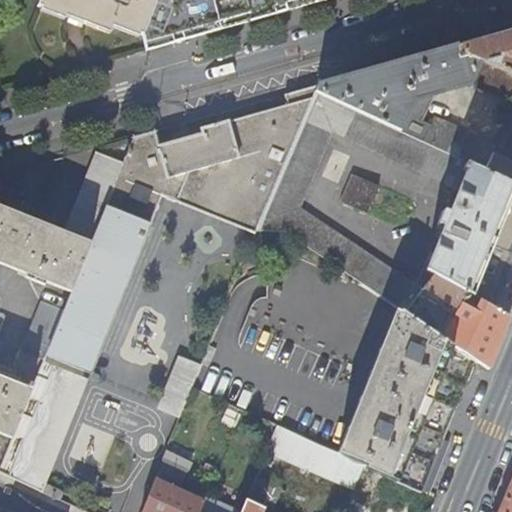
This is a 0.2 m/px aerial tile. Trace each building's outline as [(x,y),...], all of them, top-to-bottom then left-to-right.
[(39,0),(37,7),(109,33),(113,25),(143,36),(156,0),(39,0)] [(156,0),(143,36),(170,37),(172,44),(196,37),(239,25),(232,0),(156,0)] [(232,0),(239,25),(302,8),(327,0),(319,0),(294,7),(294,9),(275,14),(272,6),(263,9),(260,0),(232,0)] [(260,0),(263,9),(272,6),(275,14),(294,9),(294,7),(319,0),(260,0)] [(511,31),(466,45),(459,47),(460,51),(480,60),(502,70),(511,74),(511,31)] [(170,37),(143,36),(146,51),(172,44),(170,37)] [(470,84),(491,93),(502,70),(480,60),(460,51),(459,47),(317,86),(314,92),(400,132),(415,138),(423,142),(460,159),(472,133),(435,116),(431,125),(423,120),(435,94),(470,84)] [(511,163),(492,154),(496,146),(496,144),(472,133),(460,159),(511,183),(511,74),(502,70),(491,93),(507,101),(509,97),(511,97),(511,163)] [(0,471),(42,491),(46,481),(161,194),(257,232),(314,92),(317,86),(285,95),(287,105),(157,142),(154,132),(133,138),(124,161),(71,293),(64,311),(44,360),(34,384),(12,438),(0,468),(0,471)] [(415,138),(400,132),(314,92),(257,232),(282,232),(400,310),(407,314),(420,297),(435,276),(471,297),(476,300),(493,309),(511,260),(511,183),(460,159),(423,142),(415,138)] [(67,233),(0,207),(0,264),(71,293),(124,161),(99,152),(67,233)] [(451,315),(439,336),(474,359),(488,368),(499,342),(509,318),(493,309),(476,300),(472,307),(469,305),(470,303),(466,301),(467,299),(470,300),(471,297),(435,276),(420,297),(451,315)] [(451,315),(420,297),(407,314),(439,336),(451,315)] [(472,307),(476,300),(471,297),(470,300),(467,299),(466,301),(470,303),(469,305),(472,307)] [(22,351),(44,360),(64,311),(41,302),(22,351)] [(400,310),(399,313),(383,353),(387,355),(346,457),(364,466),(368,467),(367,469),(421,493),(474,359),(439,336),(407,314),(400,310)] [(395,311),(378,352),(383,353),(399,313),(395,311)] [(378,352),(337,453),(346,457),(387,355),(383,353),(378,352)] [(158,407),(181,416),(192,388),(201,367),(179,357),(158,407)] [(0,432),(12,438),(34,384),(31,383),(29,388),(9,380),(12,373),(0,367),(0,432)] [(268,450),(353,489),(362,470),(364,466),(346,457),(337,453),(278,426),(268,450)] [(181,491),(190,469),(164,458),(141,511),(200,511),(202,508),(208,495),(204,493),(201,499),(181,491)] [(262,511),(264,509),(270,511),(281,489),(257,476),(242,511),(262,511)] [(511,511),(511,477),(497,511),(511,511)] [(60,488),(46,481),(42,491),(52,496),(56,498),(58,497),(60,496),(62,493),(62,489),(60,488)]
